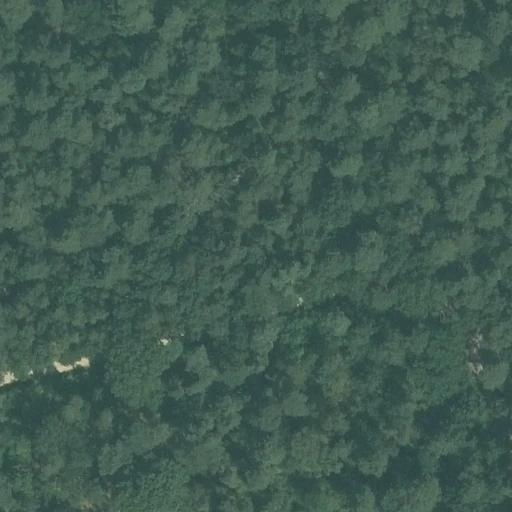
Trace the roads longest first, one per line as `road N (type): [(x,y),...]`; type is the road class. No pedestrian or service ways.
road 1 (track): [(430,266),(0,379)]
road 2 (track): [(430,266),(511,448)]
